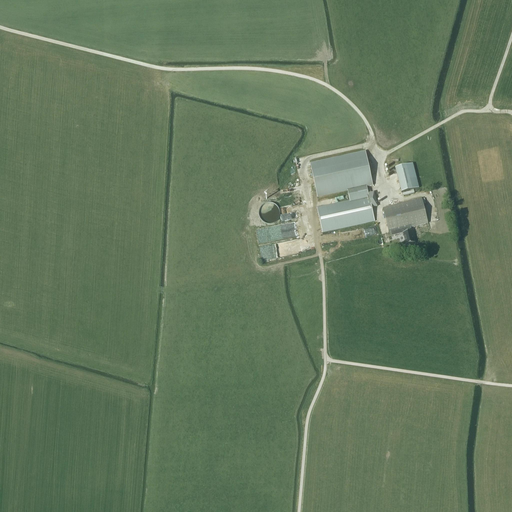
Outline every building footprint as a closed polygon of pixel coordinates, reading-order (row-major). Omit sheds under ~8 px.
[(368,193),(367,187),(373,186),(365,151),(310,163),(318,198),(348,191),(350,201),(317,208),(322,233),(375,221),(372,208),(377,207),(374,192),(368,193)] [(401,193),(419,188),(413,164),(395,168),(401,193)] [(414,246),(410,228),(428,223),(422,198),(383,208),(390,233),(391,233),(392,236),(403,233),(407,248),(414,246)] [(277,221),(278,220),(279,220),(279,219),(279,218),(280,217),(280,215),(280,214),(280,213),(280,212),(279,212),(279,210),(279,209),(278,209),(278,208),(277,207),(276,206),(275,205),(274,205),(273,204),(272,204),(271,203),(270,203),(269,203),(267,203),(266,203),(265,204),(264,204),(263,204),(263,205),(262,206),(261,206),(260,207),(259,208),(259,209),(258,210),(258,211),(258,212),(257,213),(257,214),(257,215),(257,216),(258,217),(258,218),(258,219),(259,220),(259,221),(260,222),(261,223),(262,223),(263,224),(264,225),(265,225),(266,225),(267,225),(268,226),(269,226),(270,226),(271,225),(272,225),(273,225),(274,224),(275,224),(276,223),(276,222),(277,222),(277,221)] [(281,215),(282,221),(299,217),(297,210),(281,215)] [(377,225),(380,235),(388,233),(386,223),(377,225)] [(280,226),(261,229),(262,232),(269,231),(270,235),(269,235),(270,239),(276,238),(275,228),(281,227),(280,226)]
